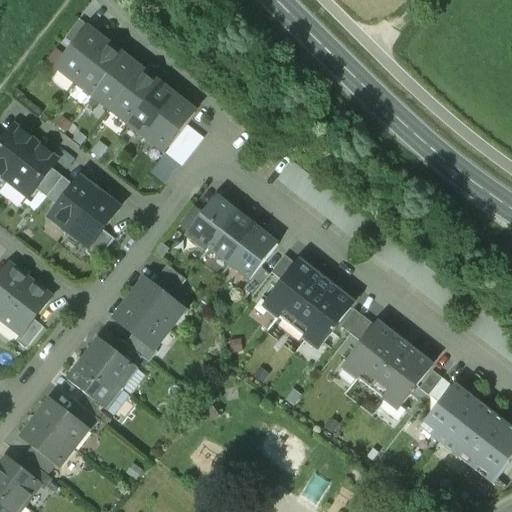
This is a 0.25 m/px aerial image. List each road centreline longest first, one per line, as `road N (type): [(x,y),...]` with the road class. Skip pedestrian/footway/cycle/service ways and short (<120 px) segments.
road 1 (residential): [(217,156),(333,252),(344,272),(365,276),(511,386)]
road 2 (secondary): [(275,0),(479,189),(511,209)]
road 3 (residential): [(103,2),(215,109),(217,156)]
road 4 (residential): [(157,220),(33,118)]
road 5 (residential): [(18,407),(92,310)]
